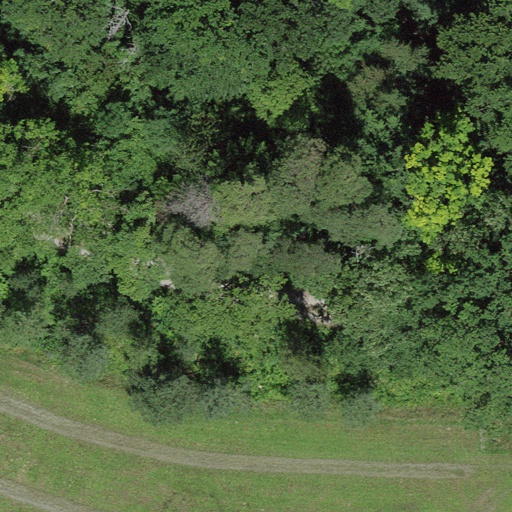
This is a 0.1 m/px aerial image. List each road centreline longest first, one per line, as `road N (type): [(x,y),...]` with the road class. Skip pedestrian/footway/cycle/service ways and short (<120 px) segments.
road 1 (track): [(511,332),(280,307),(117,262),(0,204)]
road 2 (track): [(511,146),(377,0)]
